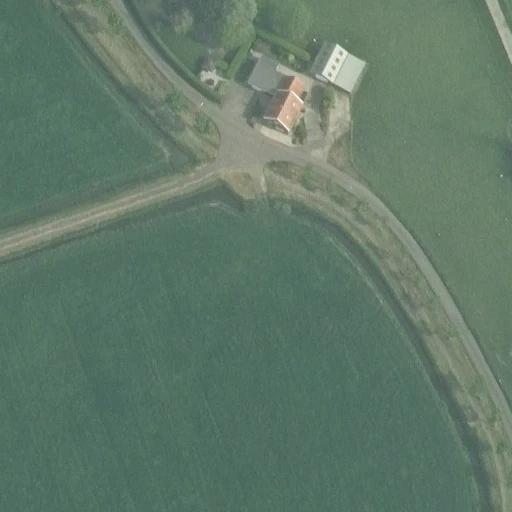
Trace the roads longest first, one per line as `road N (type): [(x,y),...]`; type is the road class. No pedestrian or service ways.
road 1 (unclassified): [(511,432),(446,299),(393,223),(340,178),(247,135)]
road 2 (unclassified): [(0,244),(211,171),(236,155),(247,135)]
road 3 (unclassified): [(247,135),(165,68),(114,0)]
